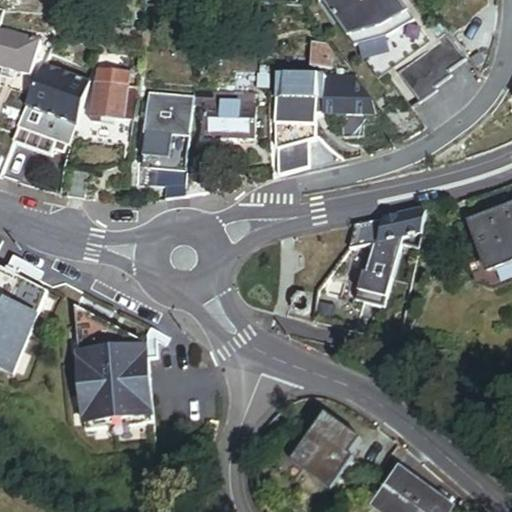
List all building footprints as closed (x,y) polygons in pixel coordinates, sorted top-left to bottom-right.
[(316,8),(328,23),(356,0),(319,0),(322,3),(316,8)] [(17,74),(30,78),(40,41),(0,29),(0,69),(4,71),(17,74)] [(455,81),(468,71),(449,46),(435,56),(455,81)] [(328,72),(330,57),(322,48),(314,47),(311,69),(328,72)] [(75,127),(90,83),(37,64),(10,143),(50,156),(61,123),(75,127)] [(2,78),(14,82),(17,74),(4,71),(2,78)] [(97,86),(129,88),(130,77),(98,74),(97,86)] [(324,103),(374,103),(358,80),(278,79),(277,102),(324,103)] [(101,119),(137,122),(140,89),(129,88),(97,86),(94,85),(91,123),(101,124),(101,119)] [(145,135),(192,142),(196,111),(197,103),(150,96),(149,109),(147,121),(145,135)] [(257,108),(257,99),(198,97),(197,103),(196,111),(211,112),(211,107),(257,108)] [(324,112),(374,113),(374,106),(374,103),(324,103),(324,112)] [(374,113),(324,112),(323,118),(378,120),(374,106),(374,113)] [(210,142),(260,143),(261,108),(257,108),(211,107),(211,112),(210,142)] [(344,134),(364,135),(365,124),(345,123),(344,134)] [(74,196),(91,199),(94,173),(78,169),(74,196)] [(207,196),(222,192),(223,169),(209,170),(207,196)] [(195,200),(207,196),(209,170),(187,173),(187,178),(184,201),(195,200)] [(166,203),(184,201),(187,178),(169,177),(166,203)] [(511,211),(466,229),(485,278),(511,267),(511,211)] [(376,247),(422,238),(427,213),(404,218),(381,222),(376,247)] [(370,248),(376,247),(381,222),(350,227),(345,252),(370,248)] [(387,310),(403,250),(419,254),(422,238),(376,247),(369,285),(366,304),(387,310)] [(366,304),(369,285),(376,247),(370,248),(362,281),(360,280),(355,301),(366,304)] [(50,295),(0,271),(0,373),(10,379),(50,295)] [(349,330),(355,301),(319,294),(315,322),(349,330)] [(299,296),(292,300),(291,309),(296,316),(304,317),(311,315),(313,304),(309,298),(299,296)] [(144,347),(75,310),(84,432),(152,427),(146,349),(144,347)] [(347,470),(353,461),(349,459),(361,440),(326,417),(294,465),(333,491),(347,470)] [(347,470),(355,475),(361,467),(353,461),(347,470)] [(452,511),(454,511),(430,494),(433,490),(403,469),(381,502),(396,511),(452,511)] [(383,511),(396,511),(381,502),(377,508),(383,511)]
